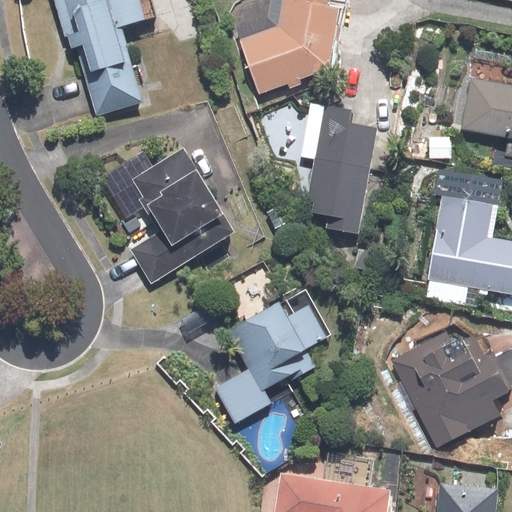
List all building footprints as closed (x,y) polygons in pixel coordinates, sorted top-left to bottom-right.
[(55,0),(70,48),(80,45),(101,118),(144,106),(121,27),(149,19),(143,0),(55,0)] [(340,10),(307,0),(274,0),(268,20),(236,31),(258,96),(328,72),(340,10)] [(511,160),(511,85),(467,79),(460,131),(511,139),(508,159),(511,160)] [(360,237),(377,128),(359,125),(361,113),(311,105),(302,161),(313,163),(306,206),(314,207),(311,229),(360,237)] [(453,136),(429,135),(428,158),(451,159),(453,136)] [(234,234),(185,151),(134,181),(144,198),(140,200),(160,233),(132,249),(153,284),(202,255),(210,270),(236,254),(227,238),(234,234)] [(505,182),(445,173),(426,302),(511,314),(511,242),(497,240),(505,182)] [(282,200),(265,210),(279,235),(297,226),(282,200)] [(289,316),(280,301),(231,330),(251,365),(213,388),(235,425),(272,403),(266,392),(293,376),(297,382),(321,367),(311,351),(332,339),(311,303),(289,316)] [(454,333),(392,363),(436,452),(504,418),(494,398),(511,388),(511,385),(486,333),(461,346),(454,333)] [(391,511),(394,488),(278,474),(273,511),(391,511)] [(495,511),(497,487),(442,482),(439,511),(495,511)]
